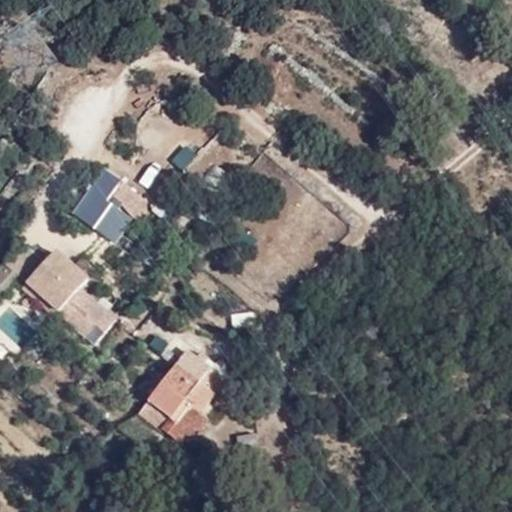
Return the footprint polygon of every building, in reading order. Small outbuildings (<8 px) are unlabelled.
[(112,243),(147,202),(106,168),(71,209),(112,243)] [(33,287),(51,270),(27,247),(11,262),(14,266),(24,277),(33,287)] [(95,286),(81,273),(65,257),(51,270),(33,287),(90,341),(102,329),(111,336),(121,326),(87,295),(95,286)] [(90,264),(81,273),(95,286),(104,277),(90,264)] [(24,277),(14,266),(0,280),(0,292),(5,297),(24,277)] [(211,393),(224,398),(231,388),(196,362),(183,380),(211,393)] [(211,393),(183,380),(173,392),(198,413),(200,414),(211,393)] [(147,426),(175,447),(194,419),(198,413),(173,392),(147,426)] [(209,420),(224,398),(211,393),(200,414),(209,420)] [(194,419),(175,447),(192,461),(214,432),(194,419)] [(275,483),(271,447),(249,450),(253,485),(275,483)]
